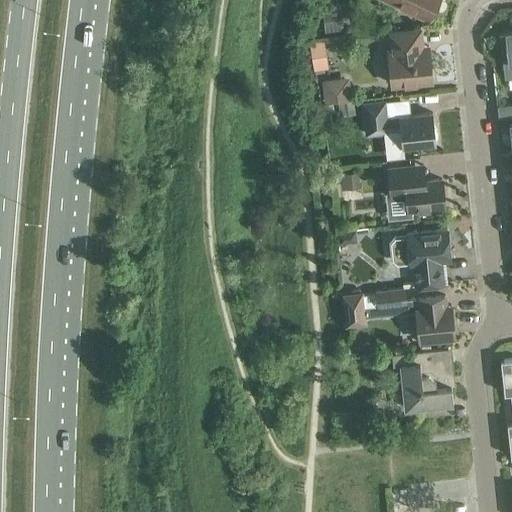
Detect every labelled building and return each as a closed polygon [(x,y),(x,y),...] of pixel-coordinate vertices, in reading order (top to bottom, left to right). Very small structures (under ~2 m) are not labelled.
[(436,0),(391,0),(429,17),(436,0)] [(344,30),(342,8),(323,10),(325,32),(344,30)] [(421,28),(389,31),(391,49),(389,49),(392,83),(433,79),(429,45),(423,45),(421,28)] [(506,76),(511,75),(511,30),(500,31),(500,33),(502,32),(506,76)] [(323,37),(310,39),(315,69),(328,66),(323,37)] [(325,103),(333,102),(352,100),(350,77),(322,80),(325,103)] [(386,99),(364,102),(367,133),(389,131),(389,129),(401,128),(403,146),(436,142),(436,138),(437,136),(437,133),(437,130),(436,128),(435,125),(433,111),(399,115),(400,116),(388,117),(386,99)] [(339,103),(341,115),(355,113),(353,100),(339,103)] [(333,102),(325,103),(321,104),(324,125),(332,123),(330,111),(334,110),(333,102)] [(424,164),(388,168),(391,198),(405,196),(407,209),(445,205),(443,178),(426,180),(424,164)] [(340,173),(342,188),(361,186),(358,170),(340,173)] [(321,216),(322,229),(335,227),(334,215),(321,216)] [(369,227),(338,230),(339,242),(358,240),(357,233),(369,232),(369,227)] [(394,235),(390,241),(392,258),(398,263),(413,262),(416,285),(444,282),(441,259),(451,258),(448,227),(407,232),(407,233),(394,235)] [(363,290),(342,292),(345,325),(366,322),(366,315),(417,310),(420,339),(455,335),(452,303),(447,304),(446,294),(405,298),(404,286),(376,289),(378,303),(365,304),(363,290)] [(448,346),(380,353),(381,361),(394,359),(394,364),(402,364),(406,407),(454,402),(448,346)] [(511,357),(501,358),(505,393),(511,392),(511,401),(511,422),(508,423),(511,456),(511,357)]
